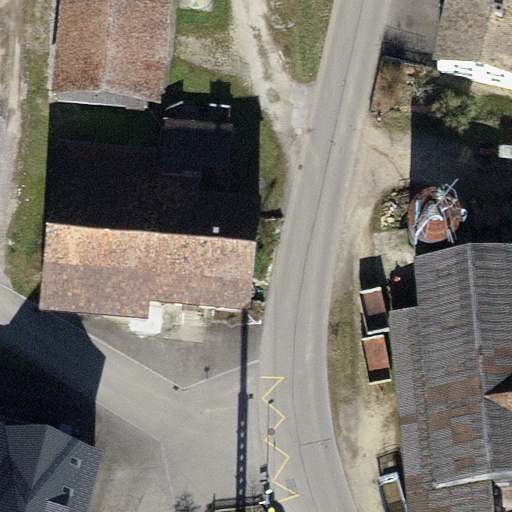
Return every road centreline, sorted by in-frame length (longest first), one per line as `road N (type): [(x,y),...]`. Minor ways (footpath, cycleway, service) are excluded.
road 1 (tertiary): [(298,436),(291,347),(362,0)]
road 2 (residential): [(298,436),(205,429),(0,301)]
